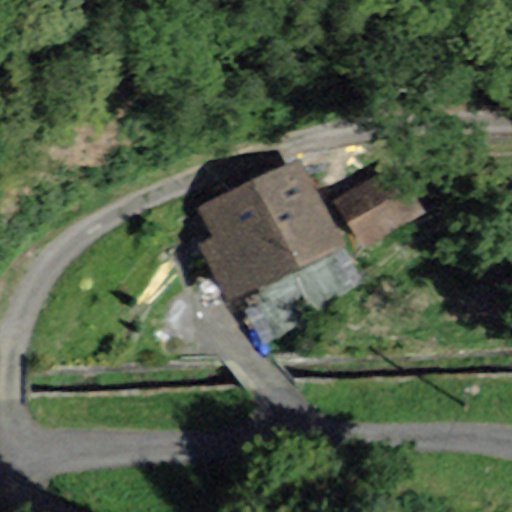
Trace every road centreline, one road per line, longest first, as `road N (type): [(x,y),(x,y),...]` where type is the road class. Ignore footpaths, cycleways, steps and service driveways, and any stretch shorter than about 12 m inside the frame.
road 1 (residential): [(511,118),(383,126),(300,144),(161,191),(77,236),(21,308),(10,361),(11,452)]
road 2 (residential): [(11,452),(387,436),(511,444)]
